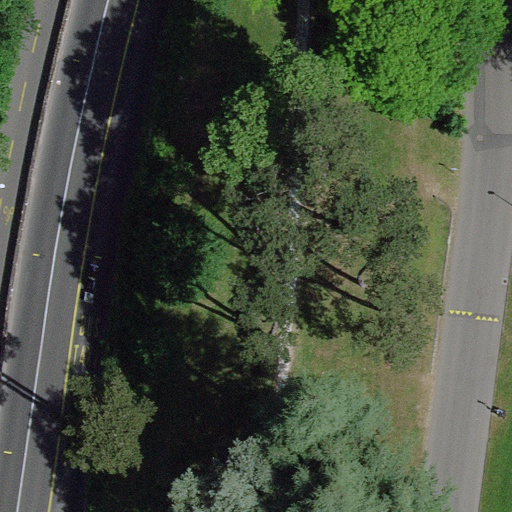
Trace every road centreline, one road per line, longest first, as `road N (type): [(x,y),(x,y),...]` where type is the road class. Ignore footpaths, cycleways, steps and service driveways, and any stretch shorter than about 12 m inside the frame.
road 1 (secondary): [(37,511),(85,185),(124,0)]
road 2 (primary): [(0,222),(511,256)]
